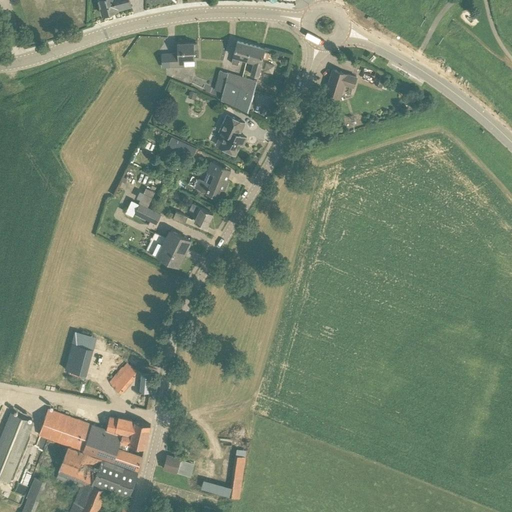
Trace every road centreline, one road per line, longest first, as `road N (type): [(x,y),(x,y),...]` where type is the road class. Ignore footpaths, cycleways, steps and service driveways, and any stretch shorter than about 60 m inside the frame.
road 1 (residential): [(161,418),(169,346),(184,301),(296,114),(319,45)]
road 2 (residential): [(0,65),(184,15),(305,21)]
road 3 (tertiary): [(511,141),(425,71),(345,32)]
road 4 (residential): [(161,418),(0,384)]
